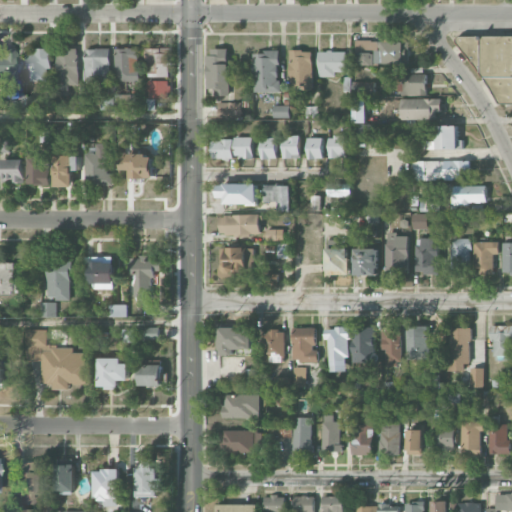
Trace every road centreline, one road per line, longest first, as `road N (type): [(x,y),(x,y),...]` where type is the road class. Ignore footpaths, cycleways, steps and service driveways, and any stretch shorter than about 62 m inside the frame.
road 1 (residential): [(511,15),(0,14)]
road 2 (secondary): [(191,511),(192,15)]
road 3 (residential): [(511,301),(189,301)]
road 4 (residential): [(511,478),(191,480)]
road 5 (residential): [(190,221),(0,220)]
road 6 (residential): [(190,426),(0,426)]
road 7 (residential): [(511,155),(474,87),(418,15)]
road 8 (residential): [(352,177),(191,177)]
